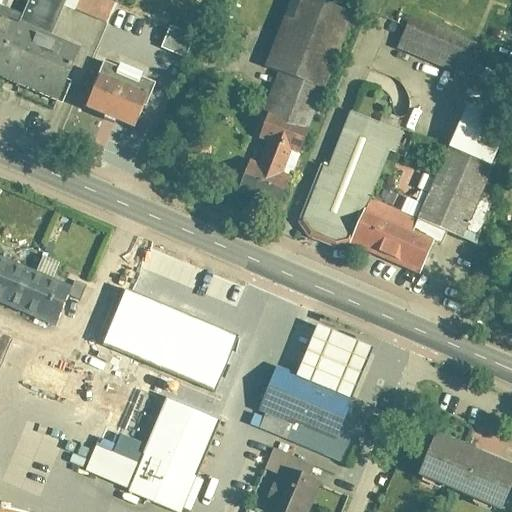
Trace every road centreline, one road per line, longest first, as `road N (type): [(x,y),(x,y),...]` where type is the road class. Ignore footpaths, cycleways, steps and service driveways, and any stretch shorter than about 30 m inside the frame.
road 1 (secondary): [(437,336),(0,150)]
road 2 (residential): [(437,336),(354,511)]
